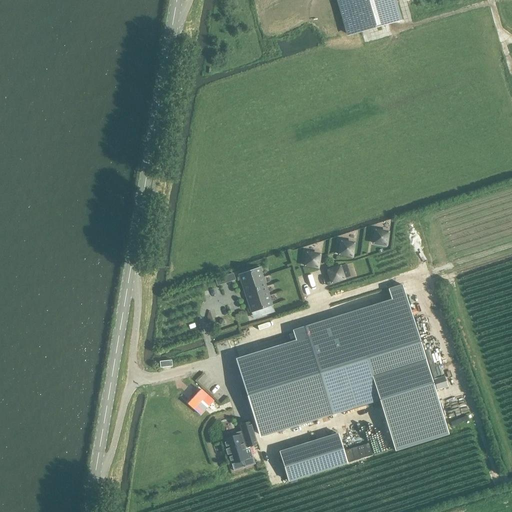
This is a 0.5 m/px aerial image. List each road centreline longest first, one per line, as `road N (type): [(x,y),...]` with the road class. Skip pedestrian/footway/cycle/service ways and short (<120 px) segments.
road 1 (tertiary): [(128,278),(172,26)]
road 2 (unclassified): [(96,466),(110,458),(129,383),(138,299),(128,278)]
road 3 (tertiary): [(96,466),(128,278)]
